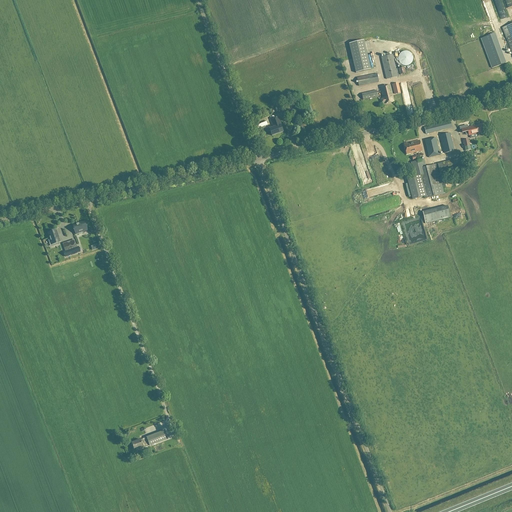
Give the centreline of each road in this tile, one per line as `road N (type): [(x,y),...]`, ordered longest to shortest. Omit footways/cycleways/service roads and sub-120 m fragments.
road 1 (unclassified): [(389,511),(257,159)]
road 2 (unclassified): [(0,221),(257,159)]
road 3 (unclassified): [(257,159),(511,98)]
road 4 (unknown): [(85,200),(166,413)]
road 5 (unclassified): [(257,159),(197,0)]
